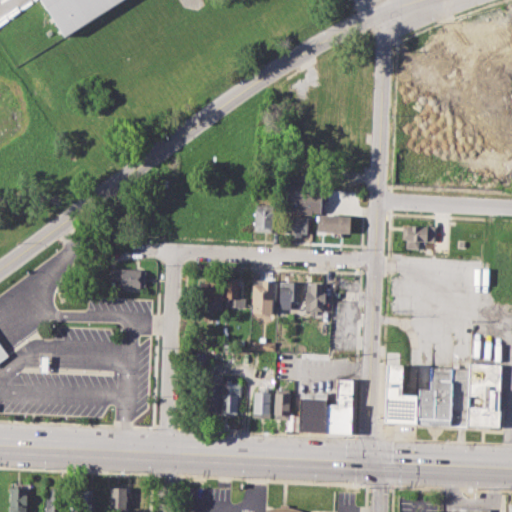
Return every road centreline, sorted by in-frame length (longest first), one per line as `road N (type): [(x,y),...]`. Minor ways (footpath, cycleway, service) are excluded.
road 1 (primary): [(0,442),(511,467)]
road 2 (residential): [(0,267),(259,78),(320,42),(424,0)]
road 3 (residential): [(387,12),(365,460)]
road 4 (residential): [(174,251),(164,511)]
road 5 (residential): [(174,251),(379,260)]
road 6 (residential): [(381,198),(511,204)]
